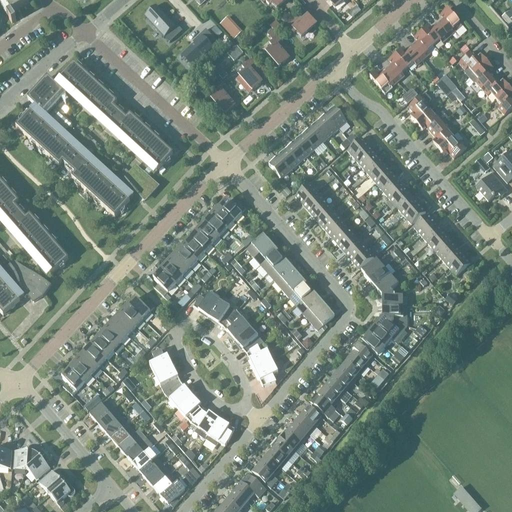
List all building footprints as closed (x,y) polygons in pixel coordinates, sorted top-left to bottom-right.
[(2,0),(3,1),(2,2),(5,7),(6,6),(11,13),(7,16),(12,25),(17,22),(12,14),(30,3),(29,2),(29,3),(27,0),(2,0)] [(263,0),(265,2),(269,6),(271,4),(276,10),(288,0),(263,0)] [(346,0),(325,0),(326,1),(327,0),(335,10),(346,0)] [(159,9),(147,20),(164,39),(165,38),(170,44),(182,32),(180,33),(159,9)] [(309,16),(304,11),(287,26),(290,30),(294,35),(296,33),(301,39),(316,26),(308,17),(309,16)] [(444,20),(437,25),(449,39),(462,27),(448,11),(441,17),(444,20)] [(511,17),(508,13),(502,18),(511,29),(511,28),(511,17)] [(231,21),(223,28),(234,40),(242,33),(231,21)] [(276,21),(270,27),(275,33),(281,28),(276,21)] [(259,29),(263,34),(270,28),(266,23),(259,29)] [(428,28),(422,33),(433,47),(439,42),(442,45),(449,39),(437,25),(431,31),(428,28)] [(215,27),(211,31),(218,39),(222,35),(215,27)] [(272,30),(267,34),(273,41),(278,37),(272,30)] [(207,33),(181,57),(181,58),(184,56),(194,67),(213,49),(212,48),(218,43),(206,31),(205,31),(207,33)] [(418,42),(412,48),(423,61),(430,55),(427,52),(433,47),(422,33),(415,39),(418,42)] [(269,44),(273,49),(267,54),(280,68),(289,61),(289,62),(295,57),(278,37),(273,41),(269,44)] [(465,46),(460,51),(464,56),(470,51),(465,46)] [(234,63),(243,55),(236,47),(227,55),(234,63)] [(403,50),(396,56),(408,69),(414,64),(416,67),(423,61),(412,48),(405,53),(403,50)] [(465,75),(469,79),(490,61),(485,56),(483,56),(478,60),(472,53),(459,65),(465,72),(465,75)] [(392,65),(386,70),(397,84),(404,78),(401,75),(408,69),(396,56),(389,62),(392,65)] [(453,59),(448,63),(452,68),(457,64),(453,59)] [(250,61),(242,68),(246,72),(240,77),(252,92),(261,84),(262,85),(267,80),(250,61)] [(476,84),(482,91),(495,79),(490,73),(493,70),(492,69),(493,68),(493,65),(490,61),(469,79),(473,84),(476,84)] [(217,64),(212,68),(216,73),(220,69),(217,64)] [(59,82),(60,82),(158,172),(173,156),(130,116),(126,120),(114,109),(118,105),(74,65),(59,82)] [(397,84),(386,70),(380,76),(377,72),(370,79),(384,95),(397,84)] [(213,75),(209,78),(213,84),(218,80),(213,75)] [(445,77),(440,81),(444,86),(449,82),(445,77)] [(48,79),(28,101),(44,116),(64,94),(48,79)] [(491,95),(496,101),(510,89),(504,83),(501,85),(495,79),(482,91),(488,98),(491,95)] [(440,81),(436,85),(440,90),(444,86),(440,81)] [(212,101),(225,116),(234,108),(235,108),(240,104),(223,84),(215,91),(218,96),(212,101)] [(511,92),(510,89),(496,101),(501,107),(498,110),(504,117),(511,110),(511,92)] [(456,90),(452,94),(456,99),(461,95),(456,90)] [(414,93),(409,97),(414,102),(418,98),(414,93)] [(411,118),(417,125),(430,113),(430,112),(434,108),(429,103),(431,102),(430,100),(430,98),(426,94),(408,109),(414,115),(411,118)] [(452,94),(447,98),(452,104),(456,99),(452,94)] [(409,97),(403,102),(408,107),(414,102),(409,97)] [(335,109),(326,117),(338,131),(347,124),(335,109)] [(476,110),(471,114),(476,119),(480,115),(476,110)] [(72,180),(115,219),(130,203),(31,112),(16,129),(59,168),(63,164),(75,176),(72,180)] [(431,135),(445,123),(449,120),(443,113),(436,119),(430,113),(417,125),(423,131),(426,129),(431,135)] [(483,116),(479,120),(483,125),(487,121),(483,116)] [(326,117),(318,124),(330,138),(338,131),(326,117)] [(473,121),(469,125),(473,130),(478,126),(473,121)] [(433,144),(439,150),(453,139),(447,133),(451,130),(445,123),(431,135),(437,141),(433,144)] [(318,124),(310,131),(322,145),(330,138),(318,124)] [(310,131),(302,138),(314,152),(322,145),(310,131)] [(453,139),(439,150),(445,157),(448,155),(454,161),(467,149),(461,142),(463,141),(457,135),(453,139)] [(352,136),(347,141),(351,145),(356,141),(352,136)] [(302,138),(293,145),(306,159),(314,152),(302,138)] [(347,152),(355,161),(369,148),(362,140),(347,152)] [(347,141),(340,147),(344,151),(351,146),(347,141)] [(293,145),(285,152),(298,167),(306,159),(293,145)] [(355,161),(362,169),(376,156),(369,148),(355,161)] [(285,152),(277,159),(290,174),(298,167),(285,152)] [(482,159),(486,165),(492,159),(488,154),(482,159)] [(511,158),(509,154),(493,168),(507,185),(511,181),(511,180),(511,158)] [(362,169),(369,177),(383,165),(376,156),(362,169)] [(290,174),(277,159),(269,166),(281,181),(290,174)] [(479,161),(475,164),(484,175),(489,170),(480,160),(479,161)] [(369,177),(376,185),(390,173),(383,165),(369,177)] [(136,190),(137,188),(147,200),(157,188),(136,168),(127,178),(136,190)] [(376,185),(383,193),(397,181),(390,173),(376,185)] [(344,176),(339,180),(344,184),(347,182),(348,181),(344,176)] [(492,176),(476,190),(488,204),(498,195),(501,199),(507,193),(492,176)] [(383,193),(390,201),(404,189),(397,181),(383,193)] [(0,182),(0,215),(52,276),(69,261),(30,217),(26,220),(15,208),(19,204),(0,182)] [(295,198),(302,206),(317,194),(310,185),(295,198)] [(390,201),(397,210),(411,197),(404,189),(390,201)] [(287,190),(281,195),(286,200),(291,195),(287,190)] [(302,206),(310,214),(324,202),(317,194),(302,206)] [(397,210),(404,218),(418,205),(411,197),(397,210)] [(224,204),(220,209),(234,223),(246,210),(236,201),(232,206),(228,202),(224,204)] [(324,202),(310,214),(317,222),(331,210),(334,208),(332,206),(329,208),(325,204),(324,202)] [(418,205),(404,218),(411,226),(426,214),(418,205)] [(220,209),(212,217),(227,231),(234,223),(220,209)] [(317,222),(324,231),(338,218),(331,210),(317,222)] [(364,213),(362,211),(358,215),(365,223),(369,219),(364,213)] [(413,229),(420,237),(435,224),(428,216),(413,229)] [(212,217),(205,225),(220,239),(227,231),(212,217)] [(324,231),(331,239),(345,226),(338,218),(324,231)] [(373,224),(370,220),(365,224),(368,228),(373,224)] [(420,237),(428,245),(442,233),(435,224),(420,237)] [(205,225),(198,233),(212,247),(220,239),(205,225)] [(331,239),(338,247),(352,234),(345,226),(331,239)] [(377,227),(374,230),(381,238),(384,235),(377,227)] [(198,233),(190,241),(205,254),(212,247),(198,233)] [(428,245),(435,253),(449,241),(442,233),(428,245)] [(338,247),(345,255),(359,242),(352,234),(338,247)] [(247,251),(254,259),(271,245),(266,239),(263,237),(247,251)] [(190,241),(183,249),(198,262),(205,254),(190,241)] [(435,253),(442,261),(456,249),(449,241),(435,253)] [(345,255),(352,263),(366,251),(359,242),(345,255)] [(254,259),(261,268),(278,253),(271,245),(254,259)] [(183,249),(176,257),(190,270),(198,262),(183,249)] [(442,261),(449,269),(463,257),(456,249),(442,261)] [(366,251),(352,263),(360,272),(374,259),(366,251)] [(261,268),(268,276),(285,261),(278,253),(261,268)] [(176,257),(168,265),(183,278),(190,270),(176,257)] [(463,257),(449,269),(456,278),(471,266),(463,257)] [(235,261),(231,264),(235,269),(238,273),(242,269),(239,266),(235,261)] [(268,276),(275,284),(292,269),(285,261),(268,276)] [(364,277),(369,282),(384,269),(377,261),(362,273),(363,274),(364,277)] [(9,268),(34,304),(44,298),(50,289),(14,263),(9,268)] [(168,265),(161,273),(176,286),(183,278),(168,265)] [(275,284),(283,292),(299,277),(292,269),(275,284)] [(369,282),(376,291),(391,277),(384,269),(369,282)] [(176,286),(161,273),(156,277),(155,281),(154,281),(159,285),(155,290),(164,299),(167,296),(176,286)] [(283,292),(290,300),(307,286),(299,277),(283,292)] [(376,291),(383,299),(393,295),(391,292),(398,286),(391,277),(376,291)] [(0,313),(4,317),(20,303),(0,279),(0,313)] [(239,279),(234,284),(239,287),(243,283),(240,279),(239,279)] [(290,300),(297,308),(314,294),(307,286),(290,300)] [(297,308),(304,316),(321,302),(314,294),(297,308)] [(383,299),(383,309),(403,309),(403,298),(393,298),(393,295),(383,299)] [(209,319),(220,303),(210,296),(206,301),(200,297),(194,308),(200,313),(209,319)] [(450,296),(444,302),(450,308),(451,307),(456,302),(456,301),(455,300),(452,298),(450,296)] [(133,303),(128,308),(143,321),(155,309),(147,302),(143,306),(136,300),(136,301),(133,303)] [(220,303),(209,319),(218,325),(219,326),(224,329),(232,319),(237,314),(230,309),(220,302),(220,303)] [(304,316),(311,325),(328,310),(321,302),(304,316)] [(128,308),(121,316),(136,329),(143,321),(128,308)] [(383,309),(383,320),(407,328),(407,309),(403,309),(383,309)] [(439,309),(434,314),(439,318),(444,313),(439,309)] [(328,310),(311,325),(318,333),(320,335),(321,336),(327,329),(326,328),(325,327),(334,319),(334,318),(332,315),(328,310)] [(234,343),(234,344),(251,330),(237,314),(224,329),(228,334),(234,343)] [(121,316),(114,324),(128,337),(136,329),(121,316)] [(376,328),(392,341),(395,343),(407,328),(383,320),(376,328)] [(114,324),(106,332),(121,345),(128,337),(114,324)] [(376,328),(369,336),(385,349),(392,341),(376,328)] [(250,355),(258,349),(264,345),(251,330),(234,344),(243,351),(248,356),(250,355)] [(106,332),(99,340),(114,353),(121,345),(106,332)] [(385,349),(369,336),(365,341),(363,345),(378,357),(385,349)] [(99,340),(92,348),(106,361),(114,353),(99,340)] [(355,353),(353,356),(367,368),(374,360),(358,346),(353,352),(355,353)] [(92,348),(84,355),(99,369),(106,361),(92,348)] [(253,373),(273,363),(268,352),(261,356),(258,349),(250,355),(252,360),(250,361),(250,362),(253,373)] [(142,351),(135,358),(139,362),(146,355),(142,351)] [(150,366),(155,377),(175,367),(168,358),(165,351),(152,356),(156,363),(150,366)] [(398,353),(395,357),(399,360),(401,363),(405,359),(398,353)] [(84,355),(77,363),(92,377),(99,369),(84,355)] [(353,356),(346,364),(360,376),(367,368),(353,356)] [(395,357),(392,361),(398,367),(401,363),(399,360),(395,357)] [(77,363),(70,371),(84,385),(92,377),(77,363)] [(273,363),(253,373),(260,382),(263,389),(276,384),(272,377),(278,374),(273,363)] [(346,364),(339,372),(353,385),(360,376),(346,364)] [(155,377),(164,395),(181,384),(178,378),(175,367),(155,377)] [(84,385),(70,371),(65,376),(63,380),(67,384),(63,389),(73,397),(84,385)] [(382,371),(377,377),(384,382),(389,376),(382,371)] [(339,372),(332,381),(346,393),(353,385),(339,372)] [(372,386),(375,389),(377,390),(384,382),(377,377),(370,385),(372,386)] [(332,381),(325,389),(339,401),(346,393),(332,381)] [(181,384),(164,395),(170,402),(176,409),(178,411),(194,396),(185,389),(185,388),(181,384)] [(325,389),(318,397),(333,409),(339,401),(325,389)] [(178,411),(191,426),(205,411),(200,406),(195,398),(194,396),(178,411)] [(333,409),(318,397),(311,406),(328,421),(336,412),(333,409)] [(360,399),(358,403),(361,406),(363,407),(365,409),(369,405),(365,402),(364,402),(360,399)] [(90,416),(97,425),(114,410),(107,401),(90,416)] [(90,403),(83,408),(87,413),(94,408),(90,403)] [(358,403),(355,406),(359,409),(361,411),(363,407),(361,406),(358,403)] [(308,408),(301,417),(316,429),(323,421),(308,408)] [(97,425),(104,433),(121,418),(114,410),(97,425)] [(206,442),(221,419),(220,419),(210,415),(205,411),(191,426),(200,432),(197,436),(206,442)] [(346,416),(344,419),(347,422),(350,424),(352,421),(350,419),(346,416)] [(301,417),(294,425),(309,437),(316,429),(301,417)] [(104,433),(111,441),(128,426),(121,418),(104,433)] [(221,419),(206,442),(216,449),(219,445),(225,449),(229,443),(235,431),(229,427),(221,420),(221,419)] [(344,419),(341,422),(345,425),(347,427),(350,424),(347,422),(344,419)] [(294,425),(288,433),(302,445),(309,437),(294,425)] [(111,441),(118,449),(135,434),(128,426),(111,441)] [(118,449),(126,457),(146,439),(139,431),(135,434),(118,449)] [(285,431),(278,440),(295,454),(302,445),(288,433),(285,431)] [(133,465),(150,451),(153,448),(146,439),(126,457),(133,465)] [(271,448),(273,450),(288,462),(295,454),(278,440),(271,448)] [(0,469),(11,470),(12,452),(6,452),(6,451),(6,450),(5,449),(4,448),(3,448),(0,447),(0,469)] [(14,471),(28,472),(35,457),(29,454),(29,449),(25,449),(24,449),(23,450),(22,451),(21,452),(21,453),(15,453),(14,471)] [(273,450),(266,458),(281,470),(288,462),(273,450)] [(133,465),(140,473),(157,459),(150,451),(133,465)] [(316,452),(313,455),(317,458),(319,460),(323,456),(317,451),(316,452)] [(188,452),(184,455),(191,463),(194,459),(188,452)] [(35,457),(28,472),(37,482),(50,470),(47,466),(48,465),(48,464),(48,462),(48,461),(47,460),(45,457),(44,457),(41,460),(35,457)] [(266,458),(259,466),(274,479),(281,470),(266,458)] [(140,473),(147,482),(164,467),(157,459),(140,473)] [(274,479),(259,466),(252,475),(270,490),(278,482),(274,479)] [(147,482),(154,490),(171,475),(164,467),(147,482)] [(39,484),(50,497),(63,486),(61,484),(65,480),(64,480),(62,477),(61,476),(60,476),(58,476),(57,476),(56,477),(52,472),(39,484)] [(154,490),(161,498),(178,483),(171,475),(154,490)] [(241,485),(254,496),(259,500),(266,491),(249,477),(241,485)] [(458,487),(461,485),(453,477),(451,479),(458,487)] [(178,483),(161,498),(165,503),(169,505),(169,506),(185,492),(178,483)] [(63,486),(50,497),(61,509),(63,507),(63,501),(67,497),(69,498),(70,499),(71,499),(73,498),(74,498),(75,497),(75,495),(75,494),(75,493),(74,491),(69,485),(65,488),(63,486)] [(241,485),(234,494),(247,505),(254,496),(241,485)] [(467,511),(480,511),(481,511),(461,489),(453,496),(467,511)] [(234,494),(227,502),(239,511),(241,511),(247,505),(234,494)] [(239,511),(227,502),(220,510),(222,511),(239,511)]
